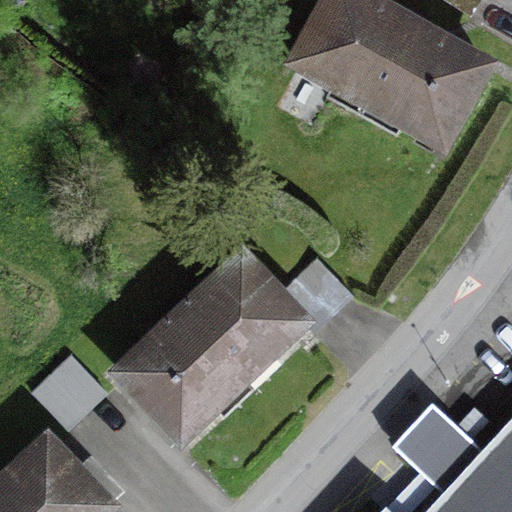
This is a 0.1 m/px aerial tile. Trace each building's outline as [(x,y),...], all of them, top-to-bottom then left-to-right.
[(443,142),(485,63),(364,0),(329,0),(295,64),(443,142)] [(477,0),(440,0),(467,17),(477,0)] [(315,333),(253,270),(147,375),(210,438),(315,333)] [(69,355),(34,390),(72,428),(107,392),(69,355)] [(511,511),(511,427),(491,450),(460,421),(414,470),(445,499),(432,511),(511,511)] [(112,511),(59,459),(5,511),(112,511)]
